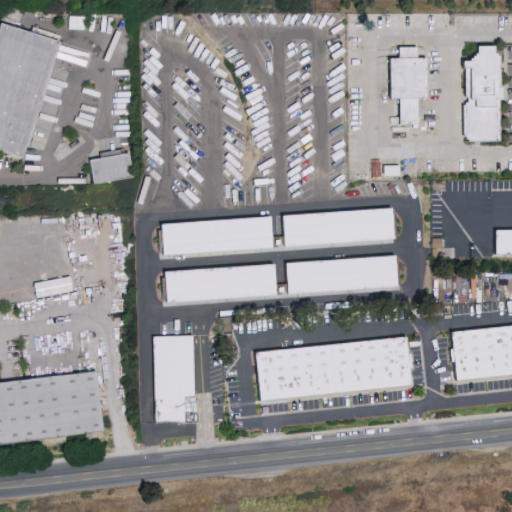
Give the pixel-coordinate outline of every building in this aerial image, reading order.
[(19,156),(0,149),(0,20),(55,36),(19,156)] [(498,50),(500,141),(469,140),(464,134),(464,104),(469,96),(468,63),(464,63),(464,55),(478,41),(492,42),(493,49),(498,50)] [(414,45),(416,54),(424,54),(425,94),(417,94),(418,122),(399,122),(398,95),(389,96),(390,53),(400,53),(400,46),(414,45)] [(91,182),(87,157),(126,150),(131,175),(91,182)] [(394,163),(368,163),(368,175),(393,175),(394,163)] [(284,246),(280,210),(390,203),(393,238),(284,246)] [(161,255),(157,221),(271,213),(273,248),(161,255)] [(511,252),(494,254),(494,226),(511,226),(511,252)] [(284,295),(283,259),(393,251),(396,287),(284,295)] [(165,304),(161,268),(273,260),(277,296),(165,304)] [(511,373),(456,380),(451,329),(511,322),(511,373)] [(154,424),(150,333),(191,334),(195,422),(154,424)] [(258,400),(256,349),(405,335),(410,382),(258,400)] [(0,442),(0,377),(92,368),(100,430),(0,442)]
